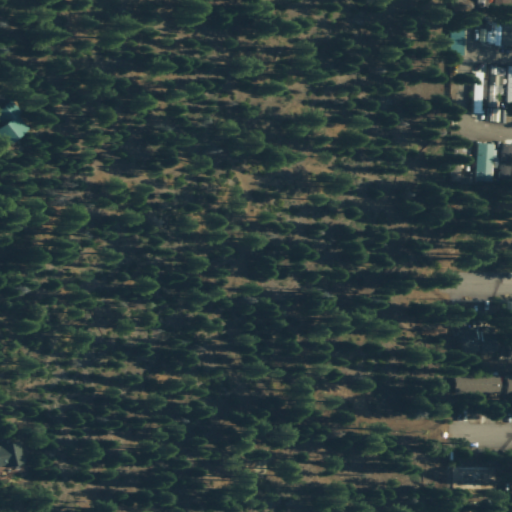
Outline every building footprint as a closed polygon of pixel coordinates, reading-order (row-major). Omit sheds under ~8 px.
[(509,10),(509,0),(492,0),(492,10),(509,10)] [(483,45),(511,45),(511,19),(486,19),(486,31),(483,31),(483,45)] [(448,55),(462,55),(462,30),(448,30),(448,55)] [(488,93),(502,93),(502,67),(489,66),(488,93)] [(481,72),(473,72),(472,113),(480,113),(481,72)] [(0,126),(0,148),(28,131),(10,101),(0,107),(0,124),(1,126),(0,126)] [(474,182),(491,183),(491,172),(508,173),(510,144),(497,143),(497,144),(475,143),(474,182)] [(457,333),(461,356),(507,348),(503,325),(457,333)] [(452,374),(453,392),(498,390),(497,373),(452,374)] [(0,465),(22,462),(18,440),(9,442),(8,438),(0,439),(0,465)] [(452,469),(452,494),(496,493),(496,468),(452,469)]
